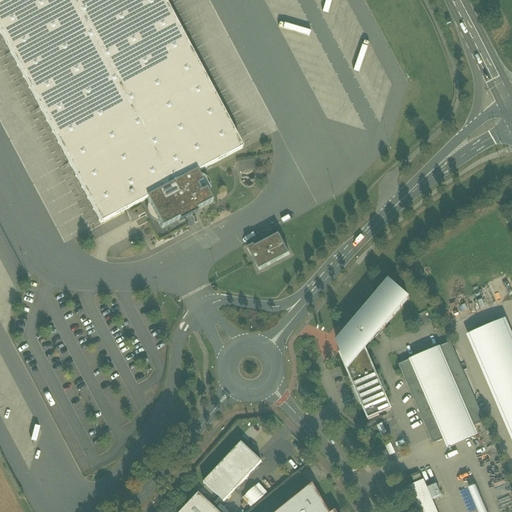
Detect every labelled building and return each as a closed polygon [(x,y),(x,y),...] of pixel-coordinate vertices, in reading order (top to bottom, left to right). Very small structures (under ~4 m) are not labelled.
[(242,149),(162,0),(0,0),(0,35),(100,224),(146,200),(196,173),(242,149)] [(212,203),(196,173),(146,200),(161,229),(178,221),(179,223),(197,214),(195,211),(212,203)] [(251,256),(259,271),(290,255),(279,235),(255,248),(254,246),(248,249),(251,256)] [(338,346),(341,353),(346,365),(364,344),(366,341),(370,344),(374,339),(378,334),(379,334),(408,299),(391,285),(388,282),(350,328),(352,329),(349,333),(338,346)] [(470,335),(511,433),(511,342),(503,321),(470,335)] [(392,410),(364,344),(346,365),(341,353),(339,354),(368,421),(392,410)] [(399,366),(433,445),(446,439),(471,428),(484,423),(450,344),(399,366)] [(475,436),(471,428),(446,439),(449,447),(475,436)] [(241,443),(240,446),(260,465),(262,462),(241,443)] [(219,499),(224,503),(260,465),(240,446),(204,484),(219,499)] [(409,489),(419,511),(435,511),(423,483),(409,489)] [(328,511),(313,485),(279,511),(328,511)] [(487,511),(477,486),(470,489),(479,511),(487,511)] [(180,511),(218,511),(217,510),(212,506),(199,493),(180,511)] [(219,499),(212,506),(217,510),(224,503),(219,499)]
